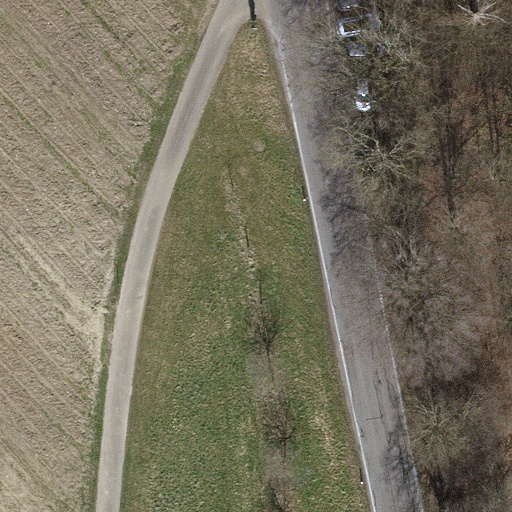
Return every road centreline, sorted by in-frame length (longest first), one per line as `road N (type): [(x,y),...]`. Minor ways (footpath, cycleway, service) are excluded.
road 1 (residential): [(246,0),(231,8),(145,231),(108,511)]
road 2 (tertiary): [(399,511),(297,0)]
